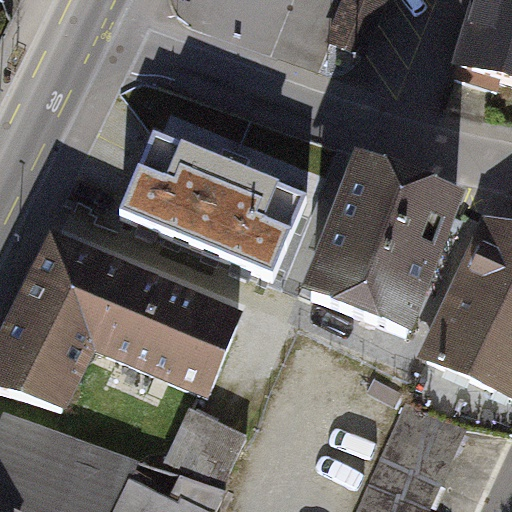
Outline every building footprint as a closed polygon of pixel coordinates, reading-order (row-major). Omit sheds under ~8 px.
[(346,0),(327,46),(369,62),(393,0),(346,0)] [(511,0),(482,0),(458,84),(511,100),(511,0)] [(322,197),(150,128),(111,224),(283,293),(322,197)] [(363,181),(309,321),(420,363),(474,223),(363,181)] [(511,229),(489,225),(422,367),(511,404),(511,229)] [(252,317),(55,237),(0,370),(0,390),(79,423),(102,367),(213,412),(252,317)] [(434,511),(470,427),(412,403),(366,511),(434,511)] [(11,426),(0,454),(0,500),(25,511),(221,511),(228,499),(11,426)]
